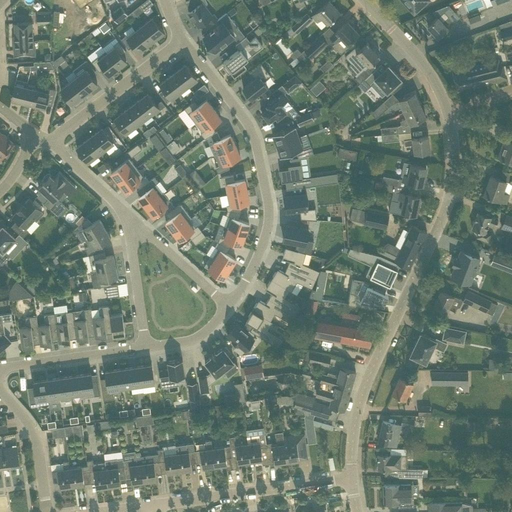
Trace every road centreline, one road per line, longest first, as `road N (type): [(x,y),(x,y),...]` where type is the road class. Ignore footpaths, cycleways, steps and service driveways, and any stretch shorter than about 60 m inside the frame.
road 1 (residential): [(351,477),(361,393),(449,195),(454,140),(446,109)]
road 2 (residential): [(181,42),(244,122),(263,175),(264,236),(229,305)]
road 3 (residential): [(153,504),(351,477)]
road 4 (residential): [(51,141),(181,42)]
road 5 (residential): [(145,346),(0,367)]
road 6 (residential): [(446,109),(418,59),(364,0)]
road 7 (residential): [(46,511),(33,434),(0,389)]
